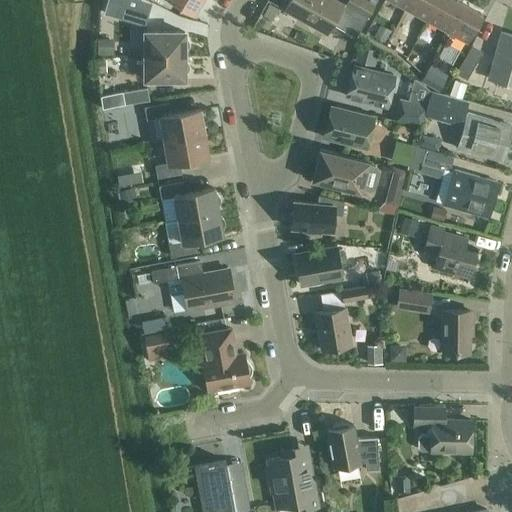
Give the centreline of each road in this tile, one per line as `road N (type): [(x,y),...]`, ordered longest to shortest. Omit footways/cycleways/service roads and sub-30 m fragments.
road 1 (residential): [(258,185),(289,167),(316,65),(235,48)]
road 2 (residential): [(295,372),(315,380),(511,386)]
road 3 (residential): [(258,185),(295,372)]
road 4 (residential): [(235,48),(258,185)]
